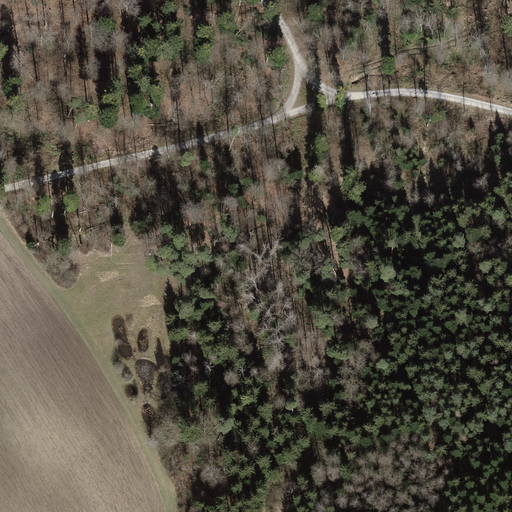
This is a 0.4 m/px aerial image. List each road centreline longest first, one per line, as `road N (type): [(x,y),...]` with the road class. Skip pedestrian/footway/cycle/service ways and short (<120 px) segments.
road 1 (track): [(0,190),(336,98)]
road 2 (track): [(336,98),(399,91),(511,111)]
road 3 (track): [(266,0),(300,66),(336,98)]
